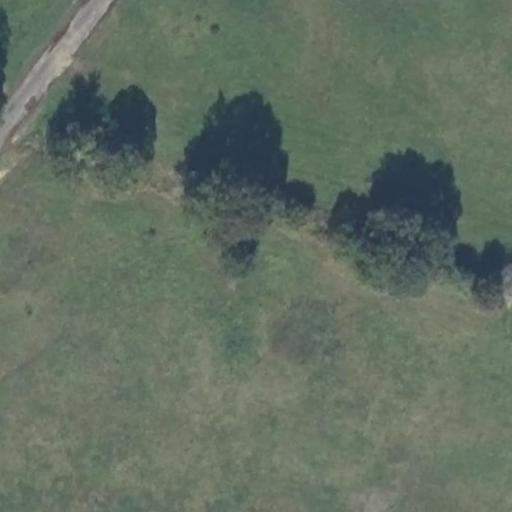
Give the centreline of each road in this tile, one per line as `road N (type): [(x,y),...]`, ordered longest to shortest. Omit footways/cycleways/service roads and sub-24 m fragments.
road 1 (unknown): [(511,277),(372,223),(238,186),(0,140)]
road 2 (track): [(0,128),(98,0)]
